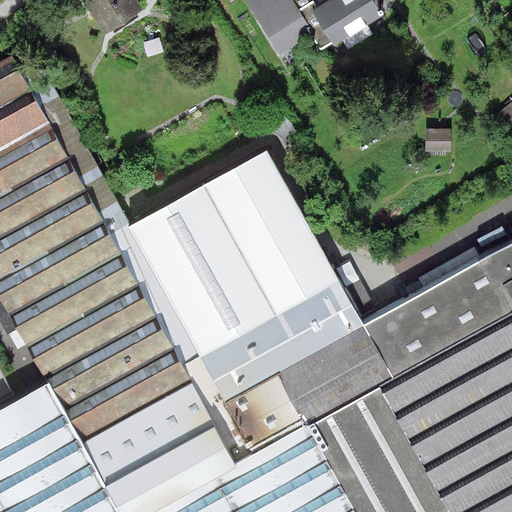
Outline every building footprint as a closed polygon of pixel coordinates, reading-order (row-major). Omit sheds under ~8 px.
[(145,1),(143,0),(87,0),(105,28),(145,1)] [(250,0),(280,49),(312,29),(309,23),(310,22),(296,0),(250,0)] [(296,0),(310,22),(309,23),(312,29),(321,43),(386,3),(384,0),(296,0)] [(0,397),(0,508),(2,511),(511,511),(511,229),(364,311),(268,144),(128,216),(54,94),(38,102),(11,54),(0,59),(0,300),(41,375),(0,397)] [(511,100),(495,112),(507,132),(511,128),(511,100)] [(449,131),(426,131),(427,151),(450,150),(449,131)]
